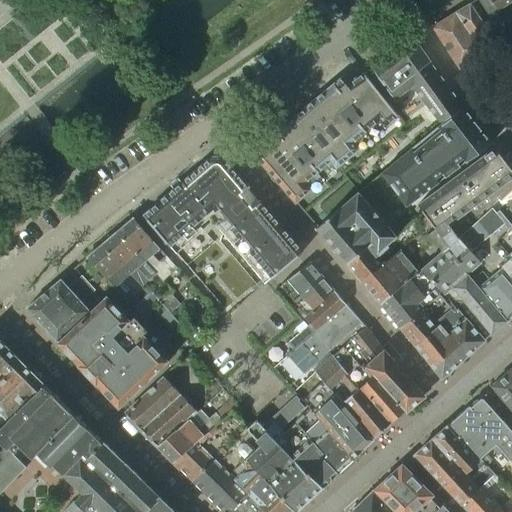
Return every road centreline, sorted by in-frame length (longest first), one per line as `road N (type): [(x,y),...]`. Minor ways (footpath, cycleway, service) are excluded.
road 1 (residential): [(446,397),(212,126)]
road 2 (residential): [(0,312),(202,511)]
road 3 (residential): [(0,284),(212,126)]
road 4 (residential): [(511,153),(392,0)]
road 5 (residential): [(212,126),(337,37)]
